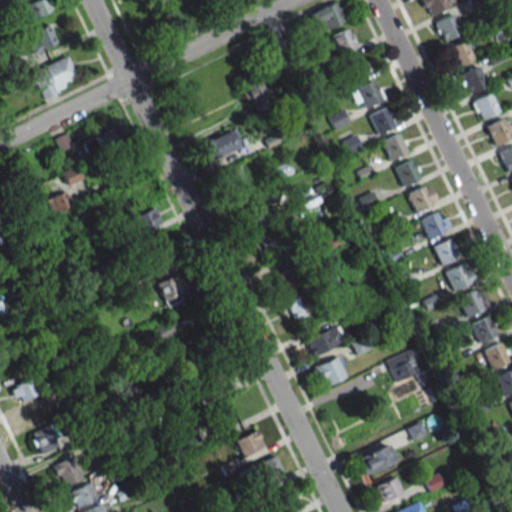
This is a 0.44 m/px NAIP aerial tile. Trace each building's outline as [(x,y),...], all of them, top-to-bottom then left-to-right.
[(35,0),(16,10),(22,23),(50,9),(45,0),(35,0)] [(418,0),(426,15),(447,5),(444,0),(418,0)] [(307,12),(311,23),(320,19),(323,28),(342,22),(336,2),(307,12)] [(439,41),(457,34),(450,15),(432,21),(439,41)] [(32,54),(56,41),(47,23),(30,32),(35,41),(28,45),(32,54)] [(356,47),(347,28),(328,36),(337,55),(356,47)] [(471,58),(463,39),(445,47),(454,66),(471,58)] [(368,73),(359,54),(338,64),(347,83),(368,73)] [(29,71),(40,97),(76,81),(65,56),(29,71)] [(465,93),(484,85),(475,66),(457,74),(465,93)] [(238,88),(252,111),(273,99),(259,76),(238,88)] [(357,110),(382,98),(373,79),(348,91),(357,110)] [(468,101),(478,120),(497,111),(488,92),(468,101)] [(373,133),(392,127),(385,107),(366,114),(373,133)] [(346,121),(340,109),(326,116),(331,128),(346,121)] [(509,137),(500,118),(483,126),(492,145),(509,137)] [(203,142),(210,159),(241,145),(233,128),(203,142)] [(98,150),(117,147),(115,130),(95,133),(98,150)] [(387,159),(405,151),(396,132),(378,141),(387,159)] [(358,149),(354,135),(340,139),(344,153),(358,149)] [(511,143),(495,152),(505,171),(511,167),(511,143)] [(400,186),(418,177),(409,158),(391,167),(400,186)] [(278,179),(291,173),(286,161),(273,167),(278,179)] [(80,177),(75,165),(59,172),(65,184),(80,177)] [(248,186),(236,167),(220,176),(232,196),(248,186)] [(404,193),(413,211),(435,201),(426,183),(404,193)] [(69,204),(62,190),(45,199),(51,213),(69,204)] [(322,205),(331,225),(344,219),(335,199),(322,205)] [(160,225),(155,208),(131,215),(135,231),(160,225)] [(447,229),(440,210),(416,218),(423,237),(447,229)] [(255,253),(282,244),(277,229),(250,238),(255,253)] [(438,265),(457,256),(447,237),(429,246),(438,265)] [(146,257),(152,274),(174,266),(168,249),(146,257)] [(467,283),(459,264),(441,272),(450,291),(467,283)] [(271,274),(278,291),(297,284),(290,267),(271,274)] [(154,283),(166,308),(181,300),(169,276),(154,283)] [(463,316),(486,306),(477,287),(454,297),(463,316)] [(284,301),(290,319),(312,310),(306,293),(284,301)] [(494,335),(486,316),(467,324),(475,342),(494,335)] [(148,327),(155,343),(158,342),(167,368),(186,361),(170,319),(148,327)] [(342,337),(334,323),(302,341),(310,356),(342,337)] [(370,347),(363,334),(347,341),(354,355),(370,347)] [(487,368),(507,361),(499,342),(480,350),(487,368)] [(383,359),(392,381),(411,373),(405,359),(413,356),(410,349),(383,359)] [(0,365),(3,377),(26,372),(22,354),(0,358),(0,365)] [(311,366),(320,386),(343,376),(334,356),(311,366)] [(199,366),(209,390),(225,384),(215,360),(199,366)] [(500,395),(511,390),(511,370),(511,368),(493,375),(500,395)] [(15,402),(35,394),(29,379),(9,388),(15,402)] [(32,427),(47,418),(39,403),(24,411),(32,427)] [(29,433),(38,455),(56,447),(47,426),(29,433)] [(240,457),(262,445),(254,429),(232,440),(240,457)] [(354,458),(362,475),(393,460),(385,443),(354,458)] [(280,470),(272,455),(255,464),(263,479),(280,470)] [(59,487),(78,478),(68,457),(49,465),(59,487)] [(400,492),(394,476),(372,485),(379,501),(400,492)] [(71,508),(94,498),(87,482),(64,493),(71,508)] [(391,511),(421,511),(415,500),(391,511)] [(102,511),(98,503),(80,511),(102,511)]
